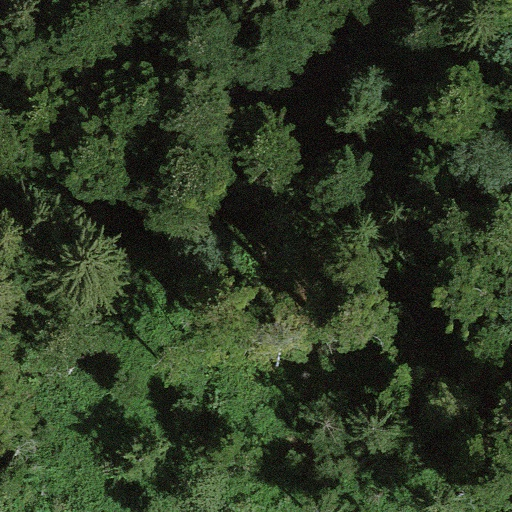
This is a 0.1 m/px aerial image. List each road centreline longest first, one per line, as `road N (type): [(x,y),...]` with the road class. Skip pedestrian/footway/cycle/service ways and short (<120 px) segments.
road 1 (track): [(392,0),(355,47),(299,76),(230,90),(90,96),(0,115)]
road 2 (track): [(414,0),(456,50),(511,174)]
